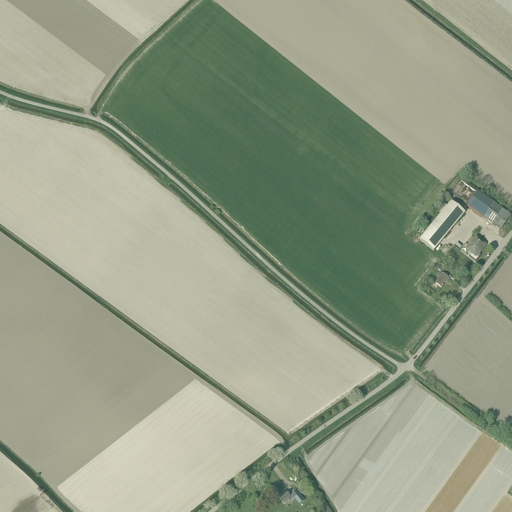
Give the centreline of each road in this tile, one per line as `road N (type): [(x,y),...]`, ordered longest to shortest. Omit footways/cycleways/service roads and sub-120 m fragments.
road 1 (unclassified): [(404,368),(294,288),(111,127),(0,92)]
road 2 (track): [(0,235),(279,438),(288,453)]
road 3 (unclassified): [(213,511),(404,368)]
road 4 (unclassified): [(404,368),(511,238)]
road 5 (track): [(511,437),(407,364)]
